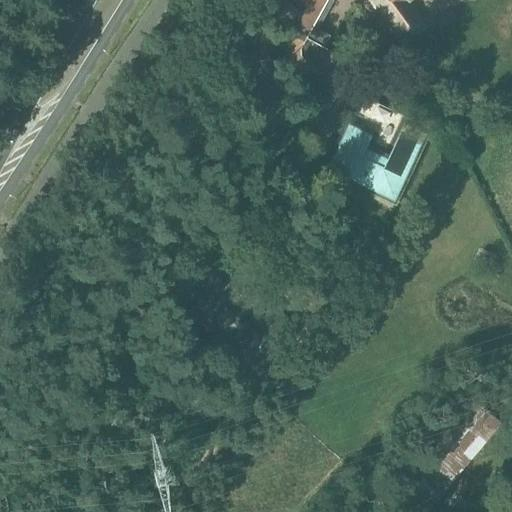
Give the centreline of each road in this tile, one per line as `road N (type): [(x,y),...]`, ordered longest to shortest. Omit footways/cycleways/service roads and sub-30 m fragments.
road 1 (primary): [(0,198),(128,0)]
road 2 (unclassified): [(167,0),(41,195)]
road 3 (primary): [(89,0),(0,151)]
